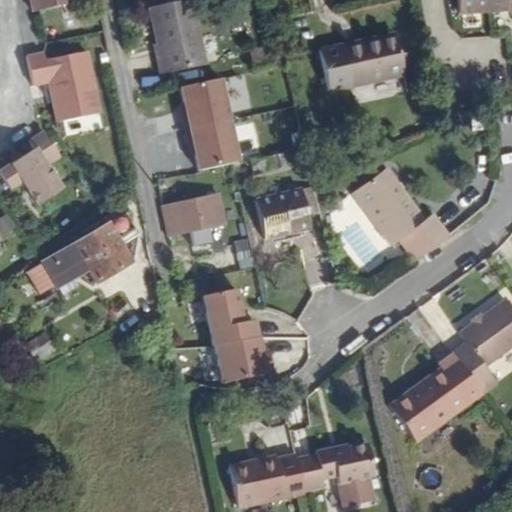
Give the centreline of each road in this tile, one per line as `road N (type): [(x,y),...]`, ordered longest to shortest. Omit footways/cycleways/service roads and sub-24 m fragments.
road 1 (residential): [(337,346),(511,203)]
road 2 (residential): [(4,0),(12,106),(0,133)]
